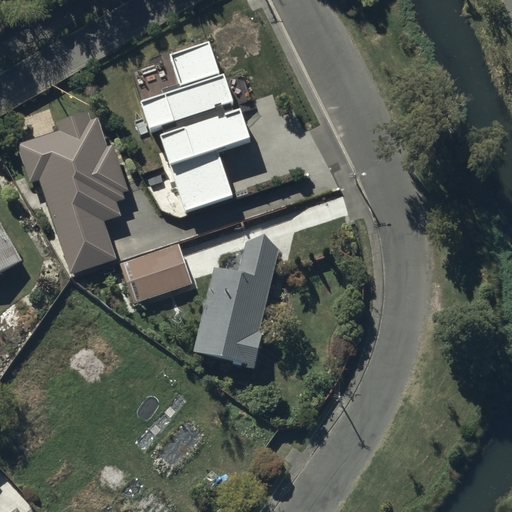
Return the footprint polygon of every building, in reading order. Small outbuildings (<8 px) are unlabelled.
[(232,105),(223,77),(219,78),(208,46),(168,59),(179,92),(139,105),(147,131),(163,126),(166,138),(159,140),(183,212),(230,197),(215,153),(249,142),(239,113),(230,116),(227,107),(232,105)] [(32,182),(41,179),(72,272),(110,259),(97,222),(115,216),(111,202),(120,199),(119,192),(123,190),(109,149),(103,151),(94,124),(88,126),(85,116),(59,124),(62,132),(20,146),(32,182)] [(0,231),(0,271),(16,262),(0,231)] [(239,273),(214,268),(195,352),(254,366),(281,245),(246,238),(239,273)] [(192,283),(177,243),(121,264),(136,304),(192,283)] [(138,327),(99,301),(71,341),(111,368),(138,327)] [(156,369),(114,425),(192,482),(214,452),(209,449),(224,428),(195,407),(200,400),(156,369)] [(52,393),(28,427),(69,456),(93,421),(89,418),(105,396),(78,377),(62,399),(52,393)] [(55,484),(31,457),(11,476),(35,502),(55,484)] [(117,464),(64,511),(166,511),(149,492),(151,490),(129,465),(123,471),(117,464)]
